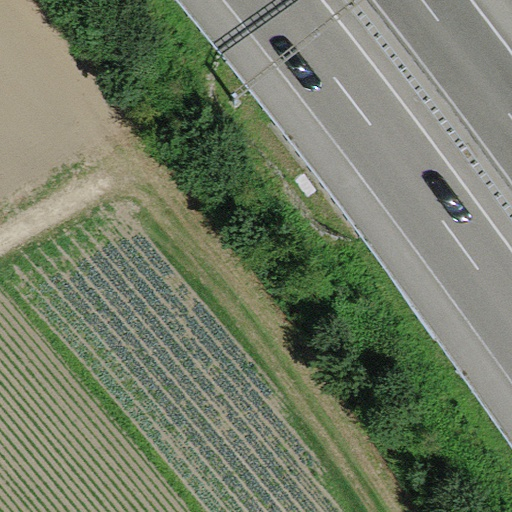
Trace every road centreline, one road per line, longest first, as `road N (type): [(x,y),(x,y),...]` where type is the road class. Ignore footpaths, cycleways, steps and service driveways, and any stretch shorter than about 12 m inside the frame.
road 1 (motorway): [(281,0),(511,314)]
road 2 (motorway): [(511,119),(418,0)]
